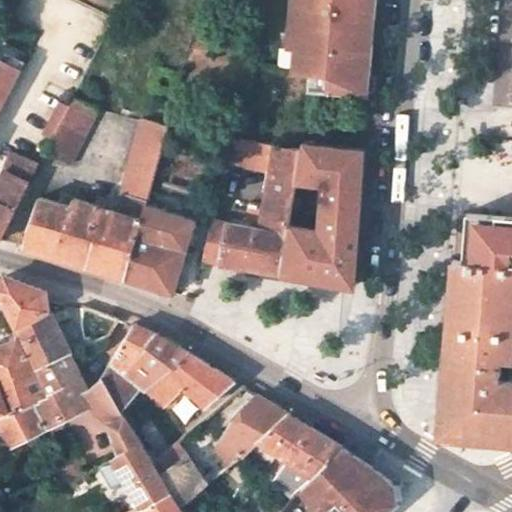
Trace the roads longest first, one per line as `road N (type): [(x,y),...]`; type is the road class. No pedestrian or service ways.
road 1 (tertiary): [(369,421),(409,0)]
road 2 (tertiary): [(0,257),(107,286),(190,322),(369,421)]
road 3 (tertiary): [(369,421),(477,486)]
